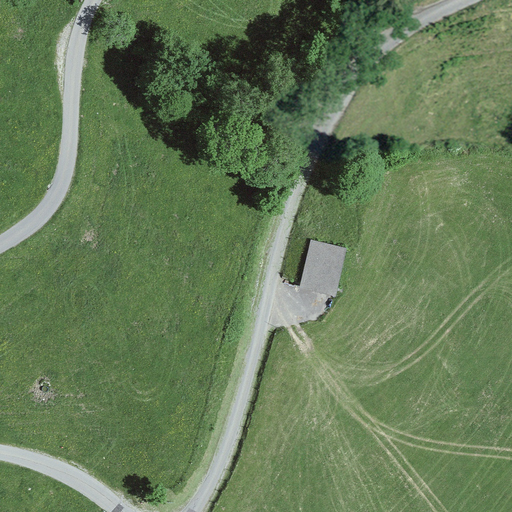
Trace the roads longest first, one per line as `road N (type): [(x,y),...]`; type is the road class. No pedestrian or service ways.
road 1 (unclassified): [(195,511),(232,431),(291,206),(329,116),(386,42),(459,0)]
road 2 (unclassified): [(0,243),(36,219),(62,178),(75,54),(92,0)]
road 3 (unclassified): [(119,511),(71,476),(0,452)]
